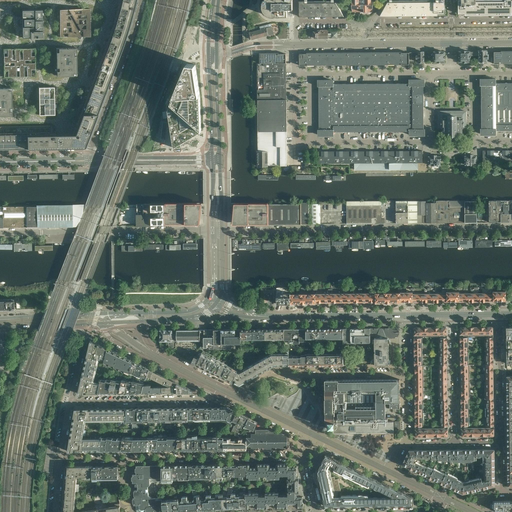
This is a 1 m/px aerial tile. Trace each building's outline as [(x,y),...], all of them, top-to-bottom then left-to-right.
[(109,81),(119,54),(122,46),(124,41),(127,33),(129,24),(131,19),(133,12),(133,10),(134,7),(134,5),(135,3),(135,1),(135,0),(119,0),(119,3),(118,8),(116,15),(114,20),(112,29),(109,35),(108,40),(105,49),(91,86),(72,135),(60,135),(55,135),(55,133),(53,133),(53,126),(0,126),(0,149),(61,148),(67,148),(84,147),(105,93),(107,86),(109,81)] [(293,10),(292,0),(264,0),(263,2),(262,5),(262,8),(263,12),(266,14),(269,16),(272,17),(287,17),(287,13),(289,13),(289,10),(293,10)] [(320,15),(320,1),(314,1),(314,3),(307,3),(307,0),(304,0),(305,0),(302,0),(302,3),(299,3),(299,15),(299,17),(304,17),(304,15),(320,15)] [(343,15),(336,3),(335,3),(334,3),(333,0),(331,0),(331,3),(325,3),(325,1),(320,1),(320,15),(343,15)] [(373,8),(373,2),(371,2),(371,0),(352,0),(352,2),(352,8),(352,12),(364,11),(364,13),(367,13),(367,11),(372,11),(372,8),(373,8)] [(444,14),(444,2),(441,2),(441,0),(439,0),(438,0),(435,0),(436,2),(429,2),(429,0),(423,0),(418,0),(418,2),(415,2),(415,0),(412,0),(413,2),(409,2),(409,1),(406,1),(399,1),(399,2),(392,2),(392,0),(389,0),(390,2),(388,2),(387,2),(381,14),(444,14)] [(511,15),(511,5),(511,0),(506,0),(493,0),(493,2),(484,2),(483,0),(476,0),(475,0),(463,0),(458,0),(458,14),(507,13),(507,15),(511,15)] [(70,15),(66,9),(59,9),(60,37),(78,37),(82,37),(78,30),(70,15)] [(90,37),(90,9),(73,9),(68,9),(71,15),(80,30),(84,37),(90,37)] [(35,10),(22,10),(22,38),(35,38),(42,38),(42,10),(35,10)] [(274,34),(272,27),(271,24),(265,25),(266,29),(250,33),(252,40),(274,34)] [(337,38),(337,32),(331,32),(331,33),(328,34),(328,30),(318,30),(318,31),(313,32),(313,37),(315,39),(328,38),(328,37),(331,37),(331,38),(337,38)] [(76,53),(76,48),(64,48),(56,48),(57,76),(65,76),(77,76),(76,71),(76,53)] [(35,49),(4,49),(4,77),(35,76),(35,49)] [(409,65),(409,53),(407,53),(407,52),(401,52),(401,65),(409,65)] [(424,62),(424,52),(418,52),(410,52),(409,52),(409,56),(417,56),(417,58),(418,58),(418,62),(424,62)] [(444,62),(444,53),(444,52),(434,52),(434,56),(434,58),(434,62),(444,62)] [(471,61),(471,55),(480,55),(480,52),(470,52),(459,52),(460,62),(470,62),(470,61),(471,61)] [(286,63),(286,54),(284,54),(284,53),(260,54),(260,64),(261,64),(286,63)] [(307,66),(307,53),(301,53),(301,54),(299,54),(299,66),(307,66)] [(348,65),(347,53),(327,53),(327,65),(348,65)] [(286,100),(286,63),(261,64),(261,68),(257,68),(257,100),(286,100)] [(187,64),(168,111),(174,148),(201,132),(200,95),(196,65),(187,64)] [(496,107),(496,83),(496,79),(492,79),(492,80),(481,80),(481,129),(496,129),(496,107)] [(507,107),(506,83),(496,83),(496,107),(507,107)] [(344,108),(344,84),(333,84),(333,86),(333,92),(333,97),(333,103),(333,108),(344,108)] [(355,108),(355,84),(344,84),(344,108),(355,108)] [(366,108),(366,84),(355,84),(355,108),(366,108)] [(376,108),(376,84),(366,84),(366,108),(376,108)] [(387,108),(387,84),(376,84),(376,108),(387,108)] [(398,108),(398,84),(387,84),(387,108),(398,108)] [(409,91),(409,86),(409,84),(398,84),(398,108),(409,108),(409,102),(409,97),(409,91)] [(54,115),(54,93),(54,87),(38,87),(39,115),(49,115),(54,115)] [(11,90),(11,88),(7,88),(0,88),(0,115),(2,116),(12,116),(12,109),(11,93),(11,90)] [(287,131),(286,111),(286,100),(257,100),(258,132),(287,131)] [(507,131),(507,107),(496,107),(496,129),(496,131),(507,131)] [(344,132),(344,108),(333,108),(334,113),(334,119),(334,124),(334,130),(334,132),(344,132)] [(355,132),(355,108),(344,108),(344,132),(355,132)] [(366,132),(366,108),(355,108),(355,132),(366,132)] [(377,132),(376,108),(366,108),(366,132),(377,132)] [(387,132),(387,108),(376,108),(377,132),(387,132)] [(398,132),(398,108),(387,108),(387,132),(398,132)] [(409,118),(409,113),(409,108),(398,108),(398,132),(409,132),(409,129),(409,124),(409,118)] [(466,128),(466,121),(466,111),(439,112),(439,128),(442,128),(443,128),(443,134),(443,136),(456,136),(456,137),(462,137),(462,134),(462,128),(463,128),(466,128)] [(287,166),(287,146),(287,131),(258,132),(258,153),(253,153),(253,164),(258,164),(258,166),(267,166),(287,166)] [(476,164),(476,156),(473,156),(473,155),(469,155),(469,156),(465,156),(465,160),(465,164),(469,164),(469,165),(471,164),(473,164),(476,164)] [(440,161),(440,157),(436,157),(436,156),(432,156),(432,157),(429,157),(429,165),(432,165),(436,165),(440,165),(440,161)] [(382,219),(381,201),(347,202),(347,224),(382,224),(382,219)] [(426,215),(426,203),(426,201),(417,201),(396,201),(396,223),(417,223),(417,215),(422,215),(426,215)] [(450,223),(450,208),(450,201),(436,201),(436,203),(436,223),(450,223)] [(464,208),(464,206),(464,201),(450,201),(450,208),(450,223),(465,223),(464,208)] [(200,224),(202,203),(165,203),(165,224),(200,224)] [(309,224),(309,203),(301,203),(301,204),(301,224),(309,224)] [(436,223),(436,203),(426,203),(426,215),(422,215),(422,223),(436,223)] [(151,212),(151,204),(136,204),(137,226),(151,226),(151,225),(151,217),(151,212)] [(164,204),(151,204),(151,212),(154,212),(154,213),(157,213),(157,216),(154,216),(154,217),(151,217),(151,225),(165,225),(165,224),(164,204)] [(268,224),(268,204),(234,204),(232,224),(268,224)] [(301,224),(301,204),(269,204),(269,225),(301,224)] [(320,224),(320,204),(309,204),(309,224),(320,224)] [(27,227),(27,211),(31,211),(31,207),(9,207),(9,205),(2,205),(2,207),(3,228),(27,227)] [(37,227),(37,207),(36,207),(36,205),(32,205),(32,207),(31,207),(31,211),(27,211),(27,227),(37,227)] [(77,226),(85,207),(37,207),(37,227),(77,227),(78,227),(77,227),(77,226)] [(475,240),(476,248),(493,248),(493,240),(475,240)] [(348,241),(349,250),(363,249),(363,241),(348,241)] [(363,241),(363,249),(374,249),(374,241),(363,241)] [(316,242),(316,250),(331,250),(331,242),(316,242)] [(13,244),(14,252),(32,252),(32,244),(13,244)] [(290,292),(290,290),(290,287),(274,288),(274,290),(274,299),(274,304),(288,304),(291,304),(290,295),(290,292)] [(274,299),(274,290),(261,290),(261,302),(267,302),(267,299),(270,299),(270,300),(273,300),(273,299),(274,299)] [(394,303),(394,294),(381,294),(382,303),(385,303),(390,303),(394,303)] [(309,303),(309,295),(297,295),(297,304),(301,304),(305,303),(309,303)] [(14,310),(13,300),(5,301),(5,310),(14,310)] [(430,335),(430,327),(415,328),(414,329),(414,339),(418,338),(418,335),(430,335)] [(447,338),(447,328),(446,327),(430,327),(430,335),(443,335),(443,338),(447,338)] [(476,335),(476,327),(461,327),(460,328),(460,338),(464,338),(464,335),(476,335)] [(493,338),(493,328),(492,327),(476,327),(476,335),(489,334),(489,338),(493,338)] [(370,338),(370,328),(343,328),(343,337),(343,343),(356,343),(356,342),(370,342),(370,338)] [(399,333),(399,332),(399,331),(399,330),(398,330),(398,329),(397,329),(397,328),(396,328),(395,328),(370,328),(370,338),(374,338),(388,338),(389,338),(395,338),(395,337),(396,337),(397,337),(397,336),(398,336),(398,335),(399,335),(399,334),(399,333)] [(306,352),(306,338),(306,329),(284,329),(284,339),(284,340),(292,340),(292,342),(294,342),(294,344),(300,343),(300,342),(303,342),(303,352),(306,352)] [(200,340),(200,337),(200,330),(160,330),(160,341),(169,341),(169,347),(172,346),(172,348),(176,348),(176,343),(177,343),(177,341),(200,341),(200,340)] [(206,348),(207,348),(207,350),(214,350),(214,349),(214,337),(214,330),(204,330),(204,337),(200,337),(200,340),(201,340),(201,348),(203,348),(204,348),(206,348)] [(241,343),(241,338),(241,330),(235,330),(222,330),(214,330),(214,337),(214,349),(226,349),(226,343),(241,343)] [(388,352),(388,350),(388,338),(374,338),(374,365),(388,365),(388,352)] [(95,358),(98,347),(98,344),(91,341),(87,356),(95,358)] [(105,359),(108,349),(98,344),(98,347),(95,358),(99,359),(99,358),(105,359)] [(125,370),(128,359),(108,349),(105,359),(105,360),(104,361),(103,365),(102,370),(123,376),(125,370)] [(201,367),(207,356),(201,353),(200,356),(199,358),(194,356),(192,362),(201,367)] [(206,369),(212,358),(213,355),(208,353),(207,356),(201,367),(206,369)] [(289,365),(289,357),(289,354),(277,355),(277,366),(289,365)] [(277,366),(277,355),(271,355),(269,356),(274,366),(277,366)] [(99,359),(95,358),(87,356),(86,362),(98,364),(99,359)] [(274,366),(269,356),(259,362),(264,371),(274,366)] [(212,372),(217,361),(212,358),(206,369),(212,372)] [(130,372),(133,361),(128,359),(125,370),(130,372)] [(135,374),(138,364),(133,361),(130,372),(135,374)] [(217,374),(222,363),(217,361),(212,372),(217,374)] [(96,370),(98,364),(86,362),(84,367),(96,370)] [(264,371),(259,362),(249,367),(254,377),(264,371)] [(222,377),(227,366),(222,363),(217,374),(222,377)] [(141,376),(144,366),(138,364),(135,374),(141,376)] [(147,375),(149,369),(144,366),(141,376),(147,377),(147,375)] [(227,379),(233,368),(227,366),(222,377),(227,379)] [(95,376),(96,370),(84,367),(83,373),(95,376)] [(254,377),(249,367),(239,373),(244,383),(254,377)] [(232,382),(236,375),(238,371),(233,368),(227,379),(232,382)] [(157,380),(160,374),(149,369),(147,375),(157,380)] [(94,381),(95,376),(83,373),(82,378),(90,380),(94,381)] [(244,383),(239,373),(236,375),(232,382),(240,385),(244,383)] [(165,384),(167,378),(160,374),(157,380),(165,384)] [(87,391),(90,380),(82,378),(78,394),(87,394),(87,391)] [(177,393),(177,384),(178,383),(167,378),(165,384),(163,387),(162,387),(163,393),(177,393)] [(385,411),(387,411),(387,408),(397,408),(400,408),(400,379),(342,380),(338,380),(325,380),(325,389),(325,399),(325,408),(325,412),(325,422),(328,422),(328,428),(334,428),(334,431),(393,430),(393,421),(388,421),(388,418),(385,418),(385,411)] [(98,394),(100,384),(94,382),(94,381),(90,380),(87,391),(87,394),(98,394)] [(114,393),(117,381),(111,380),(111,381),(109,393),(114,393)] [(125,393),(127,382),(122,381),(122,382),(119,393),(125,393)] [(136,393),(138,383),(132,382),(132,383),(130,393),(136,393)] [(142,393),(144,385),(144,384),(138,383),(136,393),(142,393)] [(193,390),(178,383),(177,384),(177,393),(189,392),(193,392),(193,390)] [(151,393),(151,387),(153,387),(153,385),(144,385),(142,393),(151,393)] [(226,420),(231,409),(228,407),(226,407),(222,407),(222,419),(220,426),(220,428),(223,428),(223,429),(224,429),(226,420)] [(102,438),(103,429),(124,429),(127,429),(127,421),(127,408),(75,409),(68,449),(68,451),(100,451),(102,438)] [(231,422),(233,420),(236,411),(231,409),(226,420),(231,422)] [(237,426),(243,414),(236,411),(233,420),(237,422),(235,425),(237,426)] [(245,426),(249,417),(243,414),(237,426),(239,427),(241,424),(245,426)] [(254,429),(258,422),(249,417),(245,426),(244,428),(247,429),(248,427),(249,427),(248,428),(248,429),(247,431),(249,431),(249,434),(250,434),(250,431),(250,428),(254,430),(254,429)] [(494,435),(494,425),(490,425),(490,429),(477,429),(478,436),(493,436),(494,435)] [(432,437),(431,429),(419,430),(419,426),(415,426),(415,436),(416,437),(432,437)] [(448,436),(448,426),(444,426),(444,429),(431,429),(432,437),(447,437),(448,436)] [(478,436),(477,429),(465,429),(465,426),(461,426),(461,436),(462,437),(478,436)] [(289,444),(289,439),(289,437),(287,437),(287,436),(274,429),(274,430),(256,430),(256,431),(254,431),(250,431),(250,434),(249,434),(246,434),(246,441),(247,449),(287,449),(287,448),(290,448),(290,446),(289,446),(289,444)] [(474,458),(474,449),(462,450),(462,460),(474,460),(474,458)] [(482,456),(482,449),(474,449),(474,458),(476,458),(476,457),(480,457),(480,456),(482,456)] [(413,463),(415,459),(415,458),(417,458),(419,458),(419,450),(409,450),(402,464),(412,469),(415,464),(413,463)] [(462,460),(462,450),(450,450),(450,460),(462,460)] [(325,506),(413,505),(413,497),(325,455),(317,471),(325,506)] [(494,461),(485,462),(484,462),(484,474),(485,474),(494,474),(494,461)] [(418,472),(421,465),(416,462),(415,464),(412,469),(418,472)] [(263,476),(263,464),(257,464),(257,468),(253,468),(253,479),(260,479),(260,476),(263,476)] [(273,479),(273,467),(269,467),(269,464),(263,464),(263,476),(267,476),(267,479),(273,479)] [(283,475),(283,464),(277,464),(277,467),(273,467),(273,479),(280,479),(280,475),(283,475)] [(297,477),(296,471),(296,468),(296,467),(295,467),(294,466),(293,466),(292,467),(289,467),(289,464),(283,464),(283,475),(288,475),(288,478),(293,478),(293,477),(297,477)] [(148,492),(148,489),(148,486),(149,486),(150,485),(150,482),(162,482),(162,465),(136,466),(136,467),(135,467),(136,470),(136,472),(133,472),(133,477),(132,477),(132,481),(133,481),(133,483),(134,483),(134,487),(137,487),(137,490),(134,490),(134,492),(134,497),(135,496),(135,497),(133,498),(133,499),(132,499),(133,504),(134,504),(134,505),(135,505),(136,511),(137,511),(153,511),(154,511),(159,511),(159,510),(161,510),(160,508),(163,508),(162,501),(161,497),(152,498),(149,496),(148,492)] [(173,481),(173,480),(173,465),(162,465),(162,482),(173,481)] [(424,475),(427,467),(421,465),(418,472),(424,475)] [(75,475),(75,466),(66,466),(65,474),(75,475)] [(92,477),(92,466),(82,466),(83,477),(92,477)] [(429,477),(433,469),(428,466),(427,467),(424,475),(429,477)] [(435,480),(439,471),(434,468),(433,469),(429,477),(435,480)] [(441,483),(446,474),(439,471),(435,480),(441,483)] [(447,486),(452,476),(446,473),(446,474),(441,483),(447,486)] [(454,489),(458,479),(452,476),(447,486),(454,489)] [(299,485),(299,480),(299,478),(298,477),(297,477),(293,477),(293,478),(288,478),(288,485),(299,485)] [(484,488),(482,482),(481,478),(470,481),(472,491),(484,488)] [(463,493),(464,483),(460,482),(461,481),(458,479),(454,489),(463,493)] [(495,486),(495,479),(485,480),(485,481),(482,482),(484,488),(495,486)] [(472,491),(470,481),(467,481),(467,482),(464,483),(463,493),(472,491)] [(76,491),(76,482),(65,482),(64,490),(76,491)] [(299,492),(299,487),(299,485),(288,485),(288,492),(293,492),(293,493),(297,493),(298,493),(299,492)] [(75,499),(76,491),(64,490),(64,499),(75,499)] [(262,507),(262,495),(258,495),(258,492),(252,493),(252,504),(256,504),(256,507),(262,507)] [(272,503),(272,492),(265,492),(265,495),(262,495),(262,507),(269,507),(269,503),(272,503)] [(282,506),(282,495),(279,495),(279,492),(272,492),(272,503),(276,503),(276,507),(282,506)] [(294,503),(294,497),(297,497),(297,493),(293,493),(293,492),(288,492),(288,495),(282,495),(282,506),(289,506),(289,503),(294,503)] [(303,502),(303,498),(302,498),(302,497),(297,497),(294,497),(294,503),(296,503),(296,506),(303,506),(304,505),(304,503),(303,502)] [(74,508),(75,499),(64,499),(63,507),(74,508)] [(511,511),(511,500),(493,501),(493,503),(491,503),(491,506),(493,506),(493,508),(501,511),(511,511)] [(120,511),(119,503),(115,504),(115,507),(110,508),(110,511),(120,511)]
